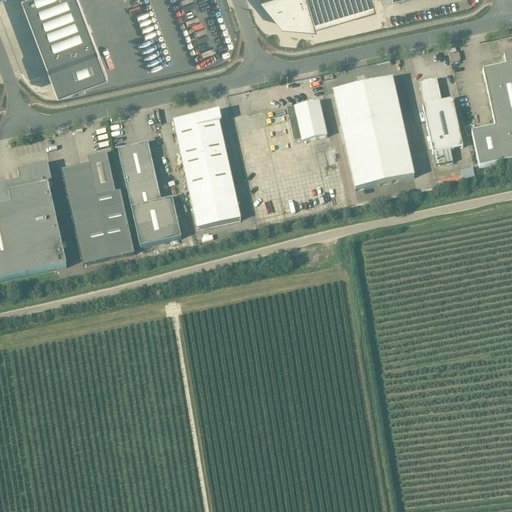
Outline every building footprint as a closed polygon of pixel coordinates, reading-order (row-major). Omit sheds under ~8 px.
[(69,88),(107,74),(79,0),(25,0),(49,64),(58,60),(69,88)] [(307,0),(260,0),(282,26),(285,21),(287,22),(286,25),(290,27),(291,25),(296,28),(317,30),(307,0)] [(479,170),(511,162),(511,55),(504,58),(506,68),(483,73),(495,129),(472,134),(479,170)] [(414,179),(392,82),(333,95),(355,193),(414,179)] [(452,102),(423,109),(433,156),(434,156),(436,168),(453,164),(450,152),(462,149),(452,102)] [(327,139),(319,104),(294,106),(294,108),(286,110),(294,143),(301,141),(302,145),(327,139)] [(241,223),(223,144),(217,115),(173,124),(197,232),(241,223)] [(161,204),(155,174),(148,145),(118,152),(140,250),(181,241),(172,201),(161,204)] [(116,194),(107,155),(88,160),(89,166),(61,172),(83,268),(133,256),(119,194),(116,194)] [(0,284),(28,279),(67,270),(48,188),(53,187),(48,167),(18,173),(20,183),(0,187),(0,284)] [(455,173),(458,184),(471,180),(468,170),(455,173)]
